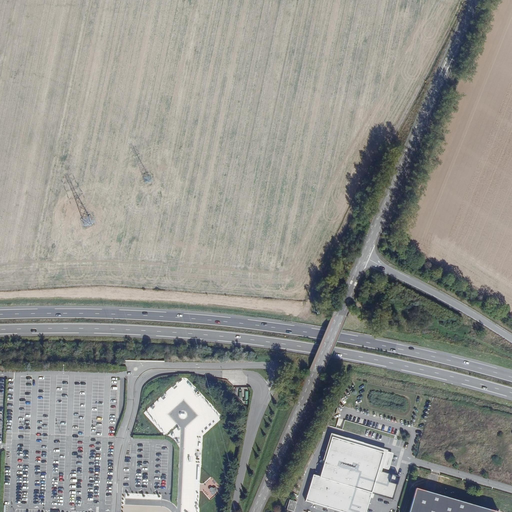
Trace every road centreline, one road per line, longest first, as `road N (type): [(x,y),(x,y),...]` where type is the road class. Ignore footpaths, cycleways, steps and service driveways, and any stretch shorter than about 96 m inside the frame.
road 1 (trunk): [(0,330),(233,338),(334,351),(511,393)]
road 2 (trunk): [(511,377),(234,323),(0,315)]
road 3 (tertiary): [(256,511),(366,255)]
road 4 (tertiary): [(366,255),(477,0)]
road 5 (trunk): [(511,338),(366,255)]
